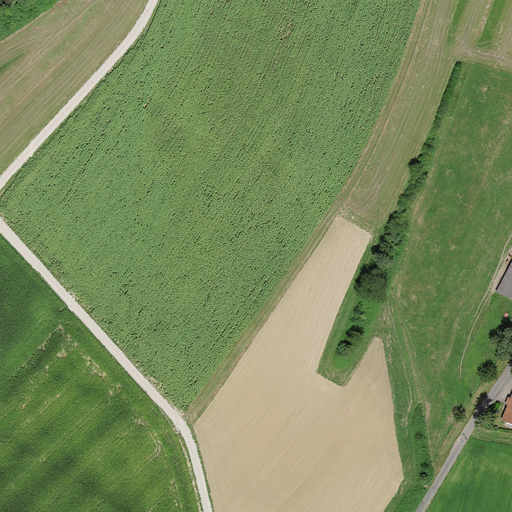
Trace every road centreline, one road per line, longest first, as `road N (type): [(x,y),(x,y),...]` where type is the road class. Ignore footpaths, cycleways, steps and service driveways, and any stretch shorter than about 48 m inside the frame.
road 1 (track): [(0,188),(123,51),(157,0)]
road 2 (track): [(511,361),(419,511)]
